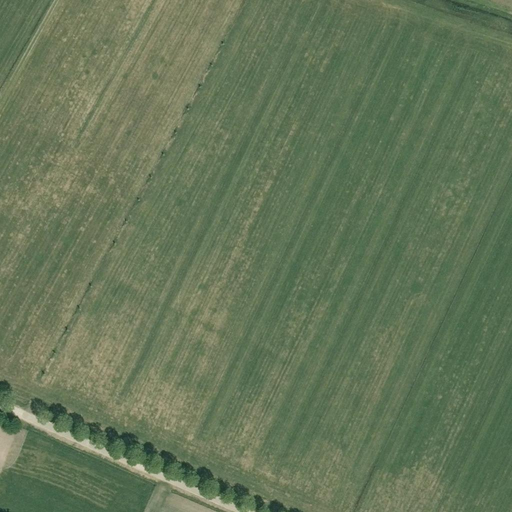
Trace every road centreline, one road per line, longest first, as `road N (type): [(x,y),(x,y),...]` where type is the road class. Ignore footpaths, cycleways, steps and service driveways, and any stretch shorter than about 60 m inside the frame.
road 1 (unclassified): [(244,511),(0,405)]
road 2 (track): [(59,0),(0,110)]
